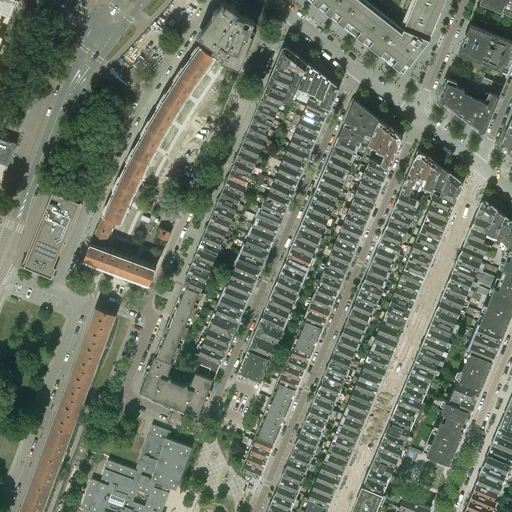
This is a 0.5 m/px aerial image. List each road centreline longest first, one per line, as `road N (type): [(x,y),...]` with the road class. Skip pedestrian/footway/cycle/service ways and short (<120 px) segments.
road 1 (residential): [(355,69),(205,422),(128,392),(150,319),(145,310)]
road 2 (residential): [(255,511),(417,117)]
road 3 (residential): [(481,166),(339,511)]
road 4 (residential): [(145,310),(218,133),(240,115),(283,9)]
road 5 (residential): [(56,291),(107,165),(209,0)]
road 6 (tertiary): [(12,245),(66,107),(114,38)]
road 7 (residential): [(81,300),(2,511)]
road 8 (tertiary): [(92,35),(2,241)]
road 9 (residential): [(441,511),(511,343)]
road 10 (residential): [(417,117),(464,0)]
